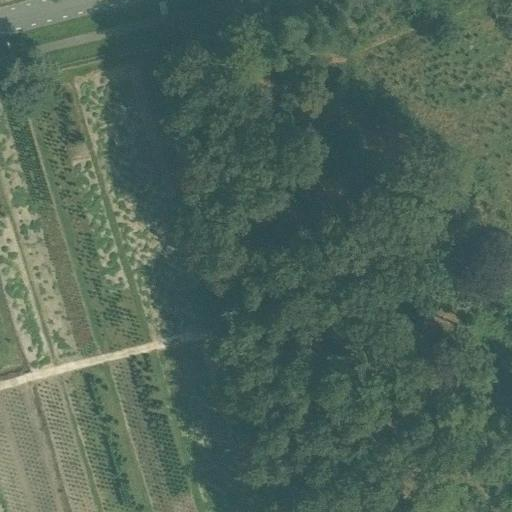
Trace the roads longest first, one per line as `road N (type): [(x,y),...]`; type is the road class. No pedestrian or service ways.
road 1 (track): [(251,0),(325,296),(402,403),(500,511)]
road 2 (track): [(474,0),(353,51),(265,60)]
